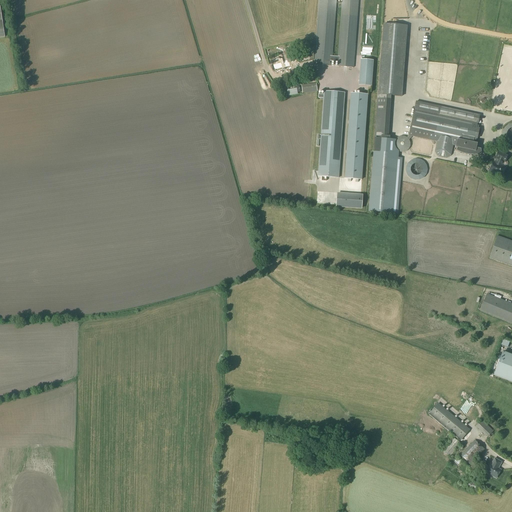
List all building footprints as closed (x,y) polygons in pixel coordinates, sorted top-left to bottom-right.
[(332,57),(335,0),(319,0),(315,65),(331,66),(331,61),(332,57)] [(353,68),(357,0),(342,0),(338,58),(338,62),(337,67),(353,68)] [(375,139),(381,139),(387,140),(387,138),(390,95),(402,96),(408,25),(384,24),(375,139)] [(287,57),(286,57),(288,63),(308,57),(307,51),(294,55),(287,57)] [(276,60),(274,61),(277,71),(285,69),(282,59),(279,59),(279,58),(278,58),(276,58),(276,59),(276,60)] [(359,79),(359,85),(371,86),(372,80),(373,61),(361,60),(359,79)] [(316,83),(301,85),(302,93),(317,91),(316,84),(316,83)] [(324,98),(318,177),(338,178),(344,93),(324,92),(324,95),(318,94),(318,98),(324,98)] [(351,94),(345,178),(362,180),(368,95),(351,94)] [(394,142),(394,145),(395,148),(397,150),(400,151),(403,151),(406,150),(409,148),(410,145),(410,142),(409,139),(412,136),(438,141),(435,151),(438,156),(446,158),(451,155),(453,145),(458,146),(457,151),(459,152),(460,152),(462,153),(464,154),(466,154),(467,154),(468,155),(470,155),(472,155),(473,155),(475,155),(477,155),(480,155),(482,154),(481,149),(477,148),(478,143),(474,142),(475,137),(476,138),(476,136),(478,137),(478,134),(477,134),(478,129),(477,129),(478,123),(480,115),(417,101),(409,134),(407,137),(404,136),(401,136),(398,137),(396,139),(394,142)] [(499,136),(511,141),(511,121),(506,119),(499,136)] [(390,138),(387,138),(387,140),(381,139),(381,140),(374,140),(368,212),(398,215),(402,158),(398,158),(399,152),(396,152),(395,150),(394,147),(394,141),(390,141),(390,138)] [(494,162),(489,171),(501,177),(506,168),(501,165),(503,162),(505,162),(509,154),(499,150),(498,151),(497,152),(495,156),(496,157),(495,158),(496,158),(494,162)] [(418,173),(425,172),(423,160),(420,160),(421,163),(413,165),(412,159),(404,160),(407,178),(418,175),(418,173)] [(335,193),(334,206),(360,208),(361,195),(335,193)] [(511,240),(497,235),(489,259),(511,266),(511,240)] [(511,303),(487,293),(480,310),(511,323),(511,303)] [(507,348),(510,342),(503,339),(501,345),(507,348)] [(511,355),(503,351),(494,375),(511,381),(511,355)] [(438,403),(430,413),(462,440),(470,430),(438,403)] [(481,420),(475,426),(487,438),(493,432),(481,420)] [(449,444),(443,452),(451,458),(453,455),(454,454),(461,444),(453,438),(449,444)] [(475,441),(460,456),(470,465),(484,450),(475,441)] [(486,472),(486,473),(488,474),(488,475),(491,477),(492,476),(496,478),(500,471),(497,469),(501,463),(494,460),(491,466),(490,465),(486,472)] [(468,480),(465,487),(474,491),(477,484),(468,480)] [(14,511),(29,511),(33,495),(19,492),(14,511)]
